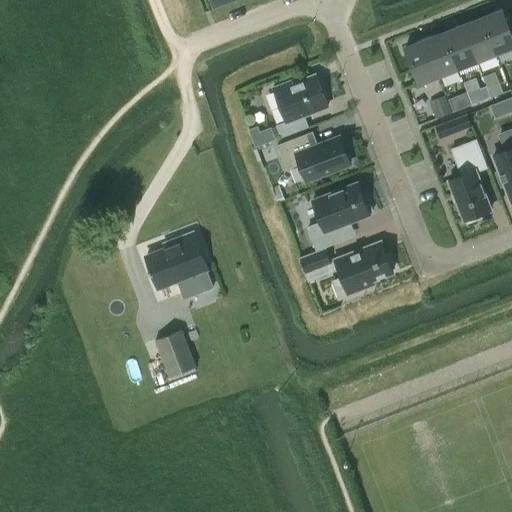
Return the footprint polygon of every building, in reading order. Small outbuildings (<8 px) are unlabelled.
[(511,35),(502,10),(482,17),(496,54),(511,47),(511,35)] [(482,17),(463,25),(477,61),(496,54),(482,17)] [(463,25),(444,32),(458,68),(477,61),(463,25)] [(444,32),(425,40),(439,76),(458,68),(444,32)] [(425,40),(405,47),(419,84),(439,76),(425,40)] [(491,97),(504,92),(495,71),(483,75),(491,97)] [(273,87),(283,114),(286,122),(277,126),(281,137),(305,128),(300,117),(328,107),(315,74),(292,83),(291,80),(273,87)] [(481,91),(469,96),(472,104),(484,99),(481,91)] [(472,104),(469,96),(467,92),(448,99),(449,100),(453,111),(472,104)] [(508,113),(511,110),(511,95),(503,100),(508,113)] [(436,118),(453,112),(453,111),(449,100),(432,107),(436,118)] [(468,114),(436,126),(440,138),(473,126),(468,114)] [(257,125),(249,128),(256,147),(265,144),(257,125)] [(511,129),(500,134),(506,150),(494,155),(500,171),(496,172),(501,186),(505,185),(511,202),(511,201),(511,129)] [(307,180),(350,164),(345,151),(348,150),(343,138),(340,140),(339,137),(312,147),(307,133),(277,145),(287,170),(301,164),(307,180)] [(476,140),(452,149),(462,175),(448,181),(464,220),(466,219),(468,223),(481,217),(480,214),(491,210),(476,171),(487,167),(476,140)] [(261,160),(257,149),(253,150),(258,161),(261,160)] [(317,250),(324,248),(324,247),(346,239),(341,225),(369,214),(369,212),(373,211),(367,196),(363,198),(357,183),(312,200),(321,222),(308,227),(317,250)] [(279,185),(272,187),(278,201),(284,199),(279,185)] [(174,244),(146,255),(158,288),(208,269),(194,231),(172,239),(174,244)] [(373,249),(372,245),(335,260),(348,293),(373,284),(372,280),(392,272),(391,268),(394,267),(389,253),(385,254),(382,246),(373,249)] [(324,248),(317,250),(300,257),(309,280),(333,270),(324,248)] [(197,366),(183,329),(155,340),(169,376),(197,366)]
